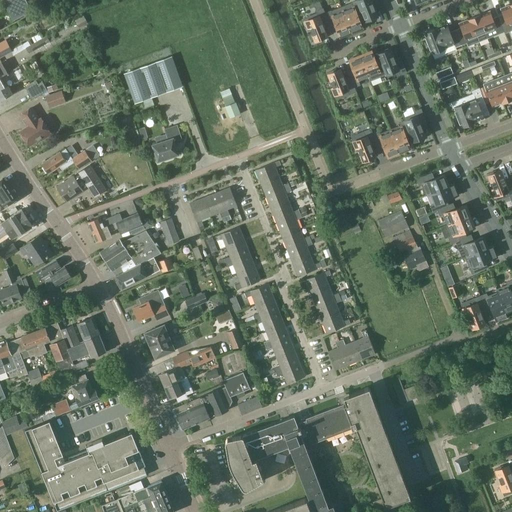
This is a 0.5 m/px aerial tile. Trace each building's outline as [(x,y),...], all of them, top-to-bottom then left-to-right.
[(26,0),(5,0),(3,2),(13,20),(32,10),(26,0)] [(343,11),(351,32),(352,31),(353,32),(361,29),(360,28),(362,27),(357,14),(362,12),(363,12),(357,0),(352,2),(341,7),(343,11)] [(357,0),(363,12),(362,12),(365,20),(367,20),(368,21),(376,18),(375,16),(377,16),(372,3),(377,0),(357,0)] [(503,15),(498,17),(505,34),(511,30),(511,7),(511,4),(509,5),(500,8),(503,15)] [(330,11),(324,13),(327,20),(329,25),(335,23),(340,36),(351,32),(343,11),(341,7),(330,11)] [(327,20),(324,13),(323,9),(317,11),(317,13),(304,18),(308,27),(310,26),(312,33),(311,34),(314,42),(323,39),(322,37),(327,36),(321,23),(327,20)] [(481,14),(479,15),(486,32),(497,28),(490,11),(481,14)] [(35,18),(32,19),(33,21),(41,17),(39,12),(34,15),(35,18)] [(486,32),(479,15),(469,18),(478,42),(489,38),(486,32)] [(468,46),(478,42),(469,18),(467,19),(467,20),(459,23),(462,31),(457,33),(462,45),(467,43),(468,46)] [(14,32),(24,26),(23,24),(13,30),(14,32)] [(436,28),(446,54),(457,50),(455,47),(462,45),(457,33),(451,35),(447,24),(436,28)] [(446,56),(446,54),(436,28),(424,33),(426,37),(425,37),(430,50),(431,49),(435,59),(445,55),(446,56)] [(11,50),(10,51),(13,55),(26,48),(29,54),(50,41),(47,36),(47,35),(31,45),(28,41),(11,50)] [(0,43),(0,56),(10,51),(11,50),(5,41),(0,43)] [(387,74),(388,76),(399,72),(400,74),(406,71),(401,60),(395,62),(390,49),(388,50),(388,48),(380,52),(380,53),(379,54),(382,62),(387,74)] [(387,74),(382,62),(377,64),(371,51),(370,51),(369,50),(361,53),(362,55),(360,55),(369,77),(371,81),(387,74)] [(349,75),(351,80),(354,87),(360,84),(358,81),(369,77),(360,55),(359,56),(359,54),(350,58),(351,59),(349,59),(355,73),(349,75)] [(135,102),(182,86),(172,57),(125,73),(135,102)] [(1,62),(0,62),(0,76),(7,73),(11,70),(5,60),(1,62)] [(19,66),(7,73),(0,76),(0,100),(19,90),(15,83),(25,78),(19,66)] [(451,67),(436,72),(439,79),(453,73),(451,67)] [(354,87),(351,80),(345,82),(340,69),(336,71),(335,69),(327,73),(330,81),(331,81),(334,87),(332,88),(337,99),(355,91),(354,87)] [(472,69),(464,73),(467,80),(475,77),(474,75),(472,69)] [(511,96),(504,76),(494,80),(503,103),(511,99),(511,96)] [(454,77),(440,82),(442,89),(457,83),(454,77)] [(36,80),(24,86),(32,99),(43,93),(43,92),(47,90),(42,81),(38,84),(36,80)] [(503,103),(494,80),(483,84),(492,107),(501,103),(501,104),(503,103)] [(48,92),(58,89),(56,84),(47,87),(48,92)] [(479,88),(472,91),(473,94),(463,98),(473,123),(484,118),(480,107),(485,105),(479,88)] [(65,102),(61,91),(46,96),(49,104),(50,107),(65,102)] [(473,123),(463,98),(452,102),(455,111),(460,124),(460,123),(462,127),(473,123)] [(235,102),(226,106),(231,118),(240,114),(235,102)] [(357,113),(363,110),(361,105),(355,107),(357,113)] [(39,119),(31,108),(21,115),(28,125),(28,126),(21,131),(22,133),(21,135),(23,138),(25,138),(30,145),(41,138),(42,139),(50,134),(48,133),(50,132),(41,118),(39,119)] [(410,132),(413,141),(414,140),(415,140),(415,141),(423,138),(423,137),(425,136),(419,123),(425,121),(421,109),(415,111),(415,113),(404,118),(405,120),(406,120),(410,132)] [(405,134),(410,132),(406,120),(405,120),(400,123),(401,125),(390,130),(399,152),(400,152),(401,153),(409,150),(408,148),(410,148),(407,140),(405,134)] [(156,143),(153,145),(158,161),(178,154),(175,144),(182,141),(177,125),(165,129),(166,133),(168,140),(156,143)] [(139,129),(142,139),(147,137),(144,127),(139,129)] [(369,143),(375,141),(372,134),(370,129),(352,136),(356,147),(358,147),(360,153),(359,154),(362,162),(371,159),(370,158),(371,157),(374,156),(369,143)] [(372,134),(375,141),(377,145),(383,143),(388,156),(390,156),(390,157),(398,154),(398,152),(399,152),(390,130),(379,134),(378,131),(372,134)] [(66,148),(42,164),(48,173),(59,166),(62,170),(75,162),(79,169),(92,160),(91,160),(99,155),(93,145),(85,150),(72,158),(66,148)] [(255,170),(261,183),(279,176),(275,167),(281,164),(279,160),(255,170)] [(73,176),(57,187),(67,202),(83,191),(81,188),(86,185),(94,197),(107,189),(98,176),(94,178),(91,174),(95,171),(90,164),(81,171),(78,172),(79,174),(74,177),(73,176)] [(495,171),(487,174),(490,182),(491,182),(494,189),(492,189),(497,200),(511,194),(511,183),(511,181),(505,183),(500,170),(496,172),(495,171)] [(428,194),(431,193),(448,186),(448,185),(444,175),(431,180),(428,174),(417,179),(419,185),(422,184),(426,195),(428,194)] [(279,176),(261,183),(266,196),(290,187),(288,183),(282,185),(279,176)] [(14,189),(11,191),(3,179),(0,180),(0,209),(19,197),(14,189)] [(445,206),(443,201),(456,195),(455,194),(456,193),(453,185),(452,186),(451,184),(448,185),(448,186),(431,193),(435,203),(431,205),(433,211),(438,209),(445,206)] [(216,193),(227,221),(231,219),(229,215),(230,215),(227,209),(237,205),(230,187),(216,193)] [(290,187),(266,196),(271,210),(289,202),(286,193),(291,191),(290,187)] [(384,203),(389,201),(391,203),(402,199),(398,191),(387,195),(386,193),(381,195),(384,203)] [(216,193),(203,198),(210,216),(219,212),(222,218),(223,222),(227,221),(216,193)] [(210,216),(203,198),(189,203),(196,221),(199,227),(203,225),(201,219),(210,216)] [(289,202),(271,210),(276,223),(300,213),(299,209),(293,211),(289,202)] [(445,213),(449,224),(469,216),(469,215),(470,214),(467,206),(466,207),(465,205),(452,210),(449,205),(445,206),(438,209),(440,215),(445,213)] [(0,236),(6,233),(10,239),(12,238),(32,225),(22,209),(2,222),(0,219),(0,236)] [(401,210),(378,220),(385,237),(408,227),(401,210)] [(100,216),(88,222),(92,232),(96,231),(118,222),(118,221),(122,219),(119,213),(102,221),(100,216)] [(92,232),(96,240),(97,242),(112,236),(110,231),(118,228),(121,234),(130,230),(132,235),(144,229),(144,228),(151,225),(149,221),(142,224),(138,213),(122,219),(118,221),(118,222),(96,231),(92,232)] [(276,223),(282,236),(300,229),(296,220),(302,217),(300,213),(276,223)] [(449,224),(447,225),(451,236),(449,237),(451,243),(456,241),(463,238),(461,232),(474,227),(470,216),(449,224)] [(161,222),(165,233),(175,230),(171,218),(161,222)] [(351,226),(354,232),(360,229),(357,223),(351,226)] [(244,240),(239,227),(215,236),(217,240),(223,238),(226,247),(244,240)] [(282,236),(287,249),(311,240),(309,236),(303,238),(300,229),(282,236)] [(126,248),(106,261),(107,261),(106,262),(107,265),(109,264),(110,266),(109,267),(111,270),(112,269),(112,270),(121,264),(131,258),(132,259),(140,254),(139,252),(154,242),(146,230),(122,242),(126,248)] [(179,241),(175,230),(165,233),(169,244),(179,241)] [(417,266),(419,270),(428,266),(420,247),(417,248),(410,231),(393,238),(400,253),(408,250),(408,251),(403,253),(410,270),(417,266)] [(39,235),(19,249),(24,255),(27,253),(35,265),(52,254),(39,235)] [(487,248),(487,247),(483,237),(470,242),(467,236),(463,238),(456,241),(463,258),(466,257),(465,256),(470,255),(487,248)] [(120,239),(100,252),(106,261),(126,248),(122,242),(120,239)] [(224,259),(219,261),(220,265),(226,263),(250,253),(244,240),(226,247),(230,256),(224,259)] [(287,249),(292,262),(310,255),(306,246),(312,244),(311,240),(287,249)] [(116,275),(122,288),(160,269),(153,257),(161,253),(154,242),(139,252),(140,254),(132,259),(131,258),(121,264),(124,271),(116,275)] [(18,250),(13,244),(0,252),(5,259),(18,250)] [(490,246),(487,247),(487,248),(470,255),(465,256),(466,257),(472,273),(484,269),(482,263),(495,257),(494,256),(495,255),(492,247),(491,248),(490,246)] [(437,256),(440,264),(457,257),(454,250),(437,256)] [(197,251),(192,253),(197,263),(202,261),(197,251)] [(250,253),(226,263),(227,267),(233,264),(237,274),(255,267),(250,253)] [(314,264),(310,255),(292,262),(297,276),(321,266),(322,268),(326,266),(324,260),(319,261),(319,262),(314,264)] [(390,255),(386,263),(395,268),(400,260),(390,255)] [(162,272),(173,267),(170,257),(159,261),(162,272)] [(56,260),(36,272),(40,279),(50,273),(51,274),(43,279),(47,286),(54,281),(57,285),(67,279),(71,277),(65,266),(56,271),(55,270),(60,266),(56,260)] [(441,267),(447,285),(454,282),(447,265),(441,267)] [(255,267),(237,274),(240,283),(235,285),(236,290),(260,280),(255,267)] [(10,269),(4,271),(8,283),(15,281),(15,280),(14,278),(10,269)] [(306,279),(311,293),(329,286),(325,276),(331,274),(329,270),(306,279)] [(232,279),(224,281),(226,289),(235,287),(232,279)] [(506,311),(511,308),(511,295),(511,294),(511,293),(511,279),(506,282),(508,285),(502,287),(496,289),(498,292),(506,311)] [(16,284),(0,290),(0,295),(4,305),(12,302),(16,300),(22,298),(16,284)] [(273,297),(268,284),(244,293),(246,297),(252,295),(255,304),(273,297)] [(449,288),(453,297),(460,294),(456,285),(449,288)] [(316,306),(340,297),(339,296),(338,293),(332,295),(329,286),(311,293),(316,306)] [(141,305),(133,308),(139,320),(153,314),(156,321),(169,315),(158,290),(139,298),(141,305)] [(507,314),(506,311),(498,292),(491,295),(487,296),(486,294),(480,296),(485,308),(491,305),(496,319),(498,318),(498,319),(506,316),(506,315),(507,314)] [(185,301),(188,309),(208,301),(204,293),(185,301)] [(235,296),(229,298),(232,304),(238,302),(235,296)] [(472,329),(481,326),(480,325),(481,325),(484,323),(479,310),(485,308),(480,296),(461,303),(466,314),(467,314),(470,320),(469,321),(472,329)] [(279,310),(273,297),(255,304),(259,313),(245,319),(247,323),(255,320),(279,310)] [(316,306),(321,319),(339,312),(336,303),(341,301),(340,297),(316,306)] [(212,301),(217,311),(224,308),(220,298),(212,301)] [(215,315),(219,323),(232,317),(229,309),(215,315)] [(279,310),(255,320),(256,324),(262,321),(266,331),(284,323),(279,310)] [(343,321),(339,312),(321,319),(327,333),(350,323),(349,319),(343,321)] [(93,317),(77,323),(84,339),(84,340),(99,333),(93,317)] [(58,322),(48,326),(54,342),(64,338),(61,330),(58,322)] [(289,337),(284,323),(266,331),(269,340),(264,342),(265,346),(289,337)] [(144,333),(150,345),(171,336),(166,324),(144,333)] [(72,325),(61,330),(64,338),(68,348),(79,343),(72,325)] [(39,329),(33,331),(42,353),(47,351),(44,343),(50,340),(45,327),(43,328),(42,327),(40,328),(39,329)] [(237,329),(226,333),(233,349),(243,344),(237,329)] [(364,338),(355,341),(362,359),(375,354),(366,330),(361,332),(364,338)] [(22,337),(15,339),(22,359),(35,354),(36,355),(42,353),(33,331),(28,334),(26,333),(24,334),(23,335),(22,336),(22,337)] [(51,343),(49,344),(56,361),(60,370),(62,375),(76,370),(78,369),(76,363),(91,357),(96,355),(107,351),(99,333),(84,340),(85,341),(79,343),(68,348),(64,338),(54,342),(51,343)] [(215,337),(217,345),(227,342),(225,335),(215,337)] [(171,336),(150,345),(155,358),(176,349),(171,336)] [(289,337),(265,346),(267,350),(273,348),(276,357),(294,350),(289,337)] [(12,355),(2,359),(7,372),(8,371),(10,378),(18,375),(18,377),(28,374),(27,372),(22,359),(15,339),(7,342),(12,355)] [(343,339),(339,341),(348,364),(362,359),(355,341),(345,345),(343,339)] [(335,370),(348,364),(339,341),(335,342),(337,348),(328,352),(335,370)] [(0,374),(7,372),(2,359),(12,355),(7,342),(6,342),(4,342),(0,343),(0,374)] [(159,374),(164,387),(180,380),(184,378),(186,377),(182,367),(192,363),(193,367),(216,358),(211,346),(188,351),(173,357),(177,367),(159,374)] [(299,363),(294,350),(276,357),(280,366),(274,368),(276,372),(299,363)] [(299,363),(276,372),(277,376),(283,374),(287,384),(305,377),(299,363)] [(38,368),(27,372),(28,374),(33,387),(51,380),(51,379),(49,374),(42,377),(38,368)] [(60,370),(49,374),(51,379),(62,375),(60,370)] [(175,409),(174,411),(175,413),(177,414),(178,416),(177,419),(178,421),(180,422),(183,429),(215,415),(216,415),(228,410),(228,408),(229,408),(232,401),(230,396),(250,388),(243,371),(223,380),(226,387),(220,389),(219,389),(200,397),(201,397),(174,408),(175,409)] [(77,401),(71,404),(73,408),(96,399),(99,398),(96,390),(95,389),(92,390),(88,379),(87,379),(85,374),(78,377),(80,382),(71,385),(77,401)] [(180,380),(164,387),(169,398),(176,396),(178,401),(187,397),(186,394),(193,391),(186,377),(184,378),(180,380)] [(399,378),(392,381),(401,404),(407,401),(399,378)] [(225,441),(225,442),(225,443),(226,444),(228,457),(228,460),(229,462),(230,464),(231,467),(232,469),(233,471),(234,473),(242,486),(242,487),(243,487),(243,488),(244,488),(245,488),(246,488),(247,488),(248,487),(262,479),(263,479),(263,478),(263,477),(261,471),(256,458),(284,447),(284,448),(278,454),(283,459),(291,452),(309,498),(271,511),(270,511),(335,511),(333,505),(328,506),(327,503),(308,451),(307,449),(317,446),(315,442),(353,427),(355,426),(357,430),(362,444),(383,498),(382,498),(384,505),(410,496),(369,387),(346,395),(341,397),(343,404),(339,405),(311,416),(306,418),(306,419),(297,423),(294,415),(275,422),(243,434),(243,435),(242,435),(241,435),(229,437),(228,438),(227,438),(226,439),(225,440),(225,441)] [(258,396),(238,405),(242,415),(262,406),(258,396)] [(66,399),(54,404),(58,414),(71,409),(69,405),(66,399)] [(16,416),(2,422),(7,434),(24,427),(28,426),(25,417),(18,420),(16,416)] [(64,458),(52,427),(49,421),(25,430),(26,434),(37,461),(57,511),(142,477),(139,468),(145,466),(140,453),(138,449),(131,431),(101,443),(98,436),(88,440),(91,447),(78,453),(64,458)] [(11,450),(8,441),(0,449),(0,456),(2,459),(11,450)] [(14,458),(11,450),(2,459),(0,460),(0,461),(5,467),(14,458)] [(466,457),(455,461),(459,472),(468,469),(466,463),(468,463),(466,457)] [(500,484),(504,495),(511,492),(511,476),(508,465),(503,467),(503,466),(494,469),(498,477),(499,477),(501,482),(502,483),(500,484)] [(174,511),(161,480),(101,504),(104,511),(174,511)]
